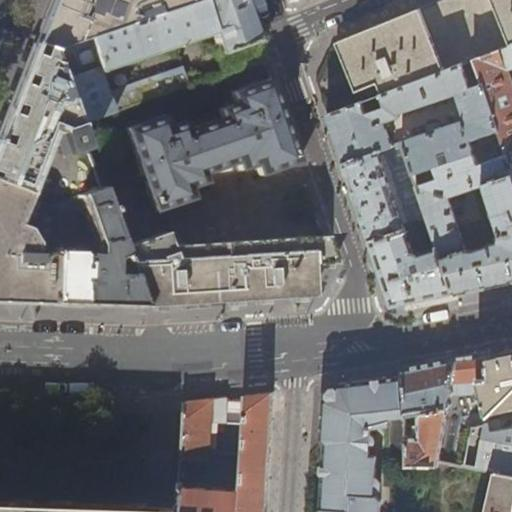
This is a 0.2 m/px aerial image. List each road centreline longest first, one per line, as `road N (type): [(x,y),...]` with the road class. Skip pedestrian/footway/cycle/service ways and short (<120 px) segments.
road 1 (residential): [(383,345),(276,34)]
road 2 (tertiary): [(294,351),(159,361),(0,358)]
road 3 (residential): [(294,351),(283,511)]
road 4 (tertiary): [(511,319),(383,345)]
